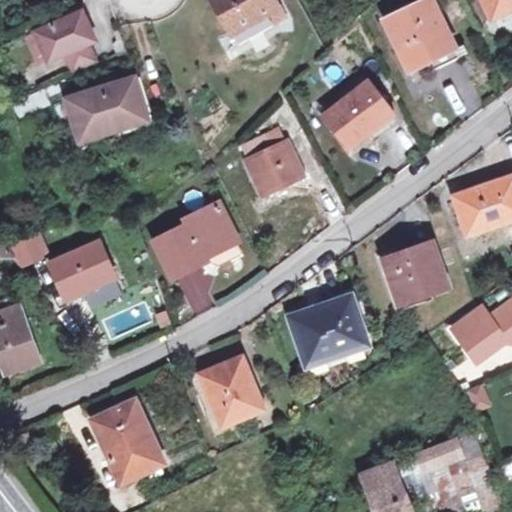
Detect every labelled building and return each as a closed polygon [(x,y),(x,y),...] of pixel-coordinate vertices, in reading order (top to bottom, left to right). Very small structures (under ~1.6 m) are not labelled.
[(212,0),(231,33),(266,13),(279,6),(275,0),(212,0)] [(435,55),(454,46),(431,0),(426,0),(386,20),(407,65),(433,52),(435,55)] [(511,0),(482,0),(489,15),(511,4),(511,0)] [(511,4),(489,15),(491,19),(511,9),(511,4)] [(38,20),(42,29),(76,14),(73,6),(38,20)] [(279,6),(266,13),(273,26),(286,18),(279,6)] [(36,35),(48,61),(49,64),(65,56),(73,74),(96,64),(89,46),(85,37),(92,33),(83,11),(76,14),(42,29),(35,32),(36,35)] [(96,43),(92,33),(85,37),(89,46),(96,43)] [(39,65),(48,61),(36,35),(28,40),(39,65)] [(338,94),(344,101),(326,114),(350,147),(394,113),(369,81),(367,83),(362,75),(338,94)] [(68,99),(80,140),(147,119),(135,78),(68,99)] [(240,148),(246,161),(244,162),(260,195),(306,174),(291,140),(288,141),(282,128),(240,148)] [(511,175),(453,196),(464,230),(500,218),(502,223),(511,219),(511,175)] [(170,220),(152,228),(174,275),(206,259),(204,255),(235,241),(218,205),(186,222),(188,227),(181,230),(178,223),(170,220)] [(500,218),(464,230),(466,235),(502,223),(500,218)] [(0,233),(0,254),(13,255),(0,233)] [(49,263),(65,299),(115,278),(99,242),(49,263)] [(385,259),(401,302),(448,286),(432,242),(385,259)] [(216,304),(200,272),(179,283),(195,315),(216,304)] [(291,318),(308,367),(368,346),(351,297),(291,318)] [(483,307),(452,329),(474,359),(505,337),(508,342),(511,342),(511,300),(490,317),(483,307)] [(0,363),(4,374),(40,362),(19,305),(0,312),(0,363)] [(242,356),(235,359),(199,374),(221,427),(261,410),(255,394),(257,393),(242,356)] [(475,413),(491,407),(483,384),(467,390),(475,413)] [(135,398),(91,419),(121,484),(165,463),(135,398)] [(502,511),(473,434),(395,463),(401,479),(462,456),(482,511),(502,511)] [(506,479),(511,476),(511,462),(501,466),(506,479)] [(413,511),(401,479),(395,463),(361,475),(374,511),(413,511)]
